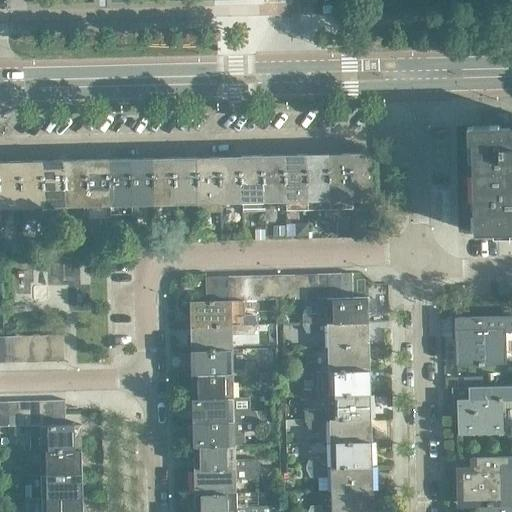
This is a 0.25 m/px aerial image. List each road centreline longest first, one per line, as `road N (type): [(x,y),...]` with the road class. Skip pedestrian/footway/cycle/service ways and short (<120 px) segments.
road 1 (residential): [(419,136),(0,144)]
road 2 (residential): [(151,379),(146,258),(420,253)]
road 3 (tertiary): [(0,97),(290,89)]
road 4 (tertiary): [(289,68),(0,76)]
road 5 (residential): [(424,511),(420,271)]
road 6 (residential): [(0,383),(151,379)]
road 7 (residential): [(154,511),(151,379)]
road 8 (tertiary): [(290,89),(418,86)]
road 9 (tertiary): [(417,66),(289,68)]
